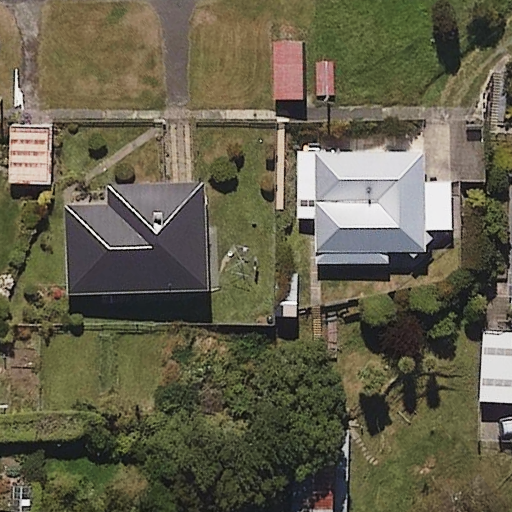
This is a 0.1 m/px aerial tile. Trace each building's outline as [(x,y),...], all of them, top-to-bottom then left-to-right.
[(305,41),(277,42),(278,97),(307,97),(305,41)] [(54,125),(13,126),(13,182),(54,181),(54,125)] [(490,130),(454,131),(456,181),(491,180),(490,130)] [(429,151),(300,150),(299,213),(319,213),(319,261),(391,261),(391,251),(435,251),(435,230),(459,231),(459,184),(429,184),(429,151)] [(213,183),(110,186),(111,204),(69,205),(72,294),(215,290),(213,183)] [(511,333),(484,333),(485,402),(511,402),(511,333)]
